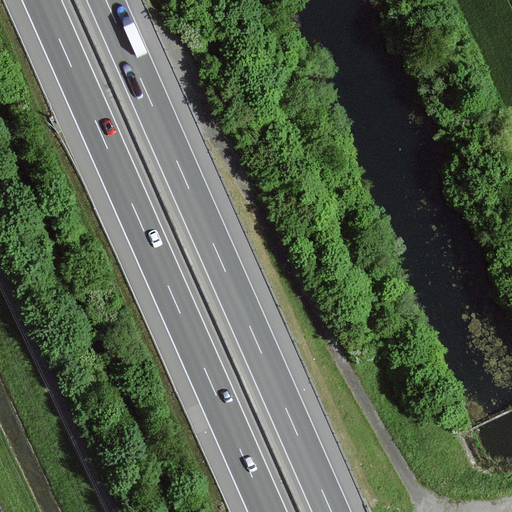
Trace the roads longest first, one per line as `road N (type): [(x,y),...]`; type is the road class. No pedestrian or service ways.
road 1 (motorway): [(333,511),(108,0)]
road 2 (motorway): [(41,0),(266,511)]
